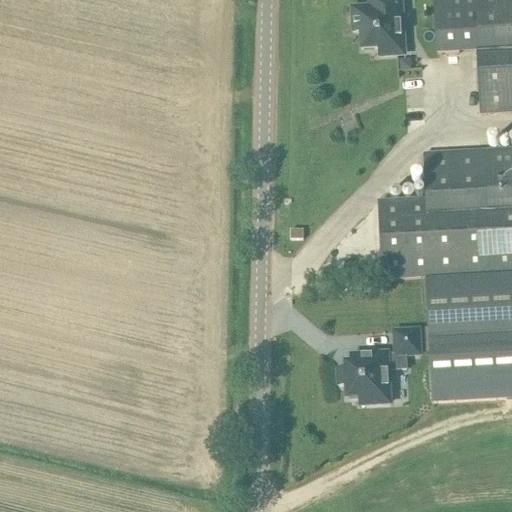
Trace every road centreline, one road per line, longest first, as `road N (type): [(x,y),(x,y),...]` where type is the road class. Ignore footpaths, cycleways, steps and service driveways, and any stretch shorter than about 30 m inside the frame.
road 1 (unclassified): [(260,511),(274,0)]
road 2 (unknown): [(265,290),(373,190),(410,137),(445,124),(511,128)]
